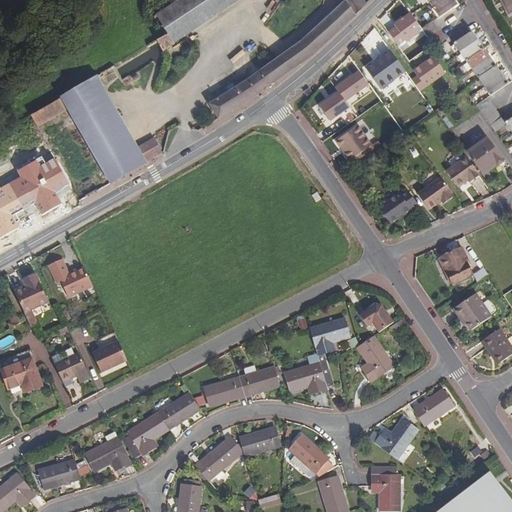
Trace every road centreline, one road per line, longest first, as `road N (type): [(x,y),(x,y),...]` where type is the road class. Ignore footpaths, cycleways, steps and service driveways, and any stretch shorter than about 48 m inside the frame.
road 1 (residential): [(384,257),(0,458)]
road 2 (tertiary): [(270,101),(0,261)]
road 3 (residential): [(337,425),(283,413),(222,419),(147,479)]
road 4 (tertiary): [(384,257),(270,101)]
road 5 (residential): [(270,101),(381,0)]
road 6 (unclassified): [(384,257),(511,200)]
road 7 (residential): [(453,361),(369,418),(337,425)]
road 8 (tertiary): [(384,257),(453,361)]
